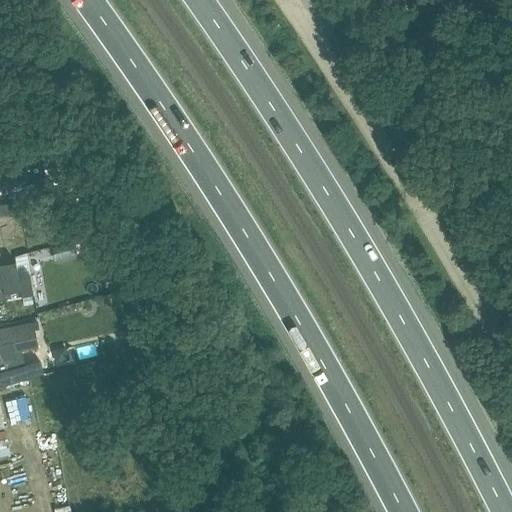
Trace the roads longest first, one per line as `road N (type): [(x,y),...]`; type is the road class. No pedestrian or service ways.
road 1 (motorway): [(84,0),(246,237),(401,511)]
road 2 (motorway): [(503,511),(381,285),(198,0)]
road 3 (unclassified): [(304,14),(414,185),(511,361)]
